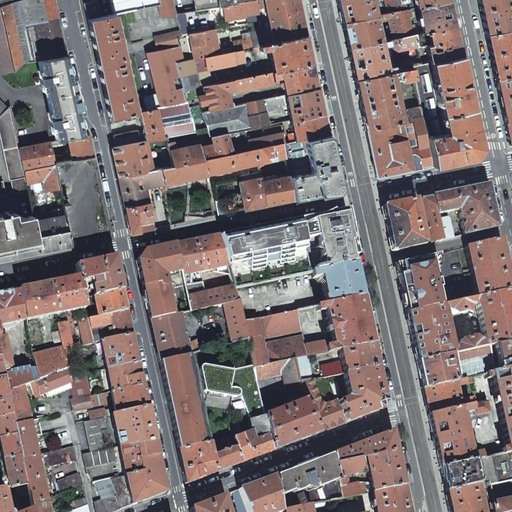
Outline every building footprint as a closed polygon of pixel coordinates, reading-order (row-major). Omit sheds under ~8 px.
[(0,12),(13,70),(21,62),(37,60),(64,55),(57,20),(52,0),(18,0),(0,5),(0,12)] [(96,0),(97,1),(101,17),(112,14),(108,0),(96,0)] [(108,0),(112,14),(113,14),(158,4),(158,3),(157,0),(108,0)] [(175,13),(171,0),(157,0),(158,3),(158,4),(161,16),(175,13)] [(192,0),(194,10),(221,6),(260,0),(192,0)] [(265,7),(263,0),(260,0),(221,6),(223,17),(258,12),(257,9),(265,7)] [(270,30),(273,42),(305,36),(300,12),(297,0),(263,0),(265,7),(270,30)] [(337,0),(340,11),(342,23),(375,16),(374,8),(378,7),(376,0),(337,0)] [(375,16),(342,23),(344,30),(348,48),(383,41),(383,38),(380,38),(377,22),(387,20),(388,26),(384,26),(386,34),(390,33),(391,39),(414,34),(452,26),(447,0),(416,7),(416,9),(417,9),(419,19),(416,20),(413,7),(396,11),(387,13),(375,16)] [(383,0),(387,13),(396,11),(393,0),(383,0)] [(393,0),(396,11),(413,7),(416,7),(447,0),(446,0),(393,0)] [(477,0),(480,12),(485,34),(511,28),(511,4),(511,0),(477,0)] [(84,4),(87,20),(101,17),(97,1),(84,4)] [(0,72),(13,70),(0,12),(0,72)] [(104,96),(109,117),(122,115),(135,112),(113,14),(112,14),(101,17),(87,20),(94,47),(104,96)] [(452,26),(414,34),(417,46),(425,44),(429,62),(459,56),(456,41),(452,26)] [(511,28),(485,34),(490,56),(495,78),(511,74),(511,28)] [(189,34),(194,59),(203,57),(219,54),(214,29),(189,34)] [(251,38),(253,46),(258,45),(273,42),(270,30),(250,32),(251,38)] [(181,32),(154,38),(157,51),(178,46),(176,37),(182,35),(181,32)] [(396,51),(417,46),(414,34),(391,39),(388,40),(389,44),(391,44),(392,48),(396,51)] [(268,49),(273,72),(311,63),(307,47),(305,36),(273,42),(258,45),(259,50),(268,49)] [(234,44),(235,50),(241,49),(252,47),(253,46),(251,38),(233,42),(234,44)] [(383,41),(348,48),(352,67),(355,80),(395,71),(394,67),(393,66),(387,68),(382,46),(389,44),(388,40),(383,41)] [(224,45),(226,52),(231,51),(235,50),(234,44),(224,45)] [(183,91),(176,63),(183,61),(178,46),(157,51),(147,53),(158,96),(160,107),(186,102),(183,91)] [(231,51),(233,63),(244,61),(241,49),(235,50),(231,51)] [(203,57),(206,69),(233,63),(231,51),(226,52),(219,54),(203,57)] [(43,84),(50,118),(48,119),(50,127),(52,126),(55,141),(59,140),(62,140),(71,138),(82,136),(82,135),(77,111),(69,75),(64,55),(37,60),(41,76),(39,77),(41,84),(43,84)] [(470,103),(459,56),(429,62),(421,64),(420,64),(420,63),(410,65),(411,68),(413,79),(419,106),(421,116),(432,166),(476,157),(480,151),(470,103)] [(193,59),(195,71),(206,69),(203,57),(194,59),(193,59)] [(176,63),(183,91),(199,87),(195,71),(193,59),(183,61),(176,63)] [(282,84),(284,95),(316,88),(313,73),(311,63),(273,72),(271,72),(273,81),(275,81),(275,79),(281,77),(282,81),(279,82),(280,84),(282,84)] [(395,71),(355,80),(361,107),(366,129),(421,116),(419,106),(405,110),(404,112),(402,112),(402,115),(401,115),(393,78),(398,77),(398,79),(401,81),(413,79),(411,68),(399,71),(395,71)] [(231,81),(233,91),(273,83),(273,81),(271,72),(231,81)] [(511,74),(495,78),(500,100),(504,122),(511,120),(511,74)] [(206,104),(208,111),(231,106),(230,104),(227,93),(233,91),(231,81),(201,87),(203,94),(197,95),(199,105),(206,104)] [(287,107),(290,120),(322,113),(321,108),(316,88),(284,95),(287,107)] [(153,95),(144,97),(147,109),(155,108),(160,107),(158,96),(153,96),(153,95)] [(262,100),(264,111),(287,107),(284,95),(262,100)] [(262,100),(245,103),(251,128),(267,125),(264,111),(262,100)] [(155,108),(162,137),(166,137),(194,131),(186,102),(160,107),(155,108)] [(202,112),(210,137),(225,133),(251,128),(245,103),(233,106),(231,106),(208,111),(202,112)] [(0,132),(13,193),(27,190),(26,184),(23,169),(18,148),(10,105),(8,107),(0,115),(0,132)] [(139,111),(145,141),(147,140),(162,137),(155,108),(147,109),(139,111)] [(293,133),(294,141),(304,139),(326,134),(323,117),(322,113),(290,120),(293,133)] [(109,117),(111,124),(123,122),(122,115),(109,117)] [(376,178),(432,166),(421,116),(366,129),(370,151),(376,178)] [(115,146),(139,142),(137,130),(113,135),(115,146)] [(198,147),(202,160),(232,154),(225,133),(210,137),(213,144),(198,147)] [(282,133),(247,141),(249,150),(253,149),(282,143),(283,143),(282,133)] [(74,152),(76,160),(92,157),(89,143),(88,134),(82,135),(82,136),(71,138),(74,152)] [(314,172),(318,195),(330,192),(337,182),(333,162),(326,134),(304,139),(311,173),(314,172)] [(147,140),(153,170),(160,168),(172,166),(168,150),(167,142),(166,137),(162,137),(147,140)] [(311,173),(304,139),(294,141),(289,142),(286,142),(283,143),(282,143),(285,159),(288,176),(288,177),(311,173)] [(115,165),(117,177),(153,170),(147,140),(145,141),(139,142),(115,146),(111,147),(115,165)] [(18,148),(23,169),(53,164),(49,142),(18,148)] [(253,149),(257,165),(285,159),(282,143),(253,149)] [(160,168),(163,184),(206,175),(202,160),(198,147),(198,144),(174,149),(168,150),(172,166),(160,168)] [(202,160),(206,175),(257,165),(253,149),(249,150),(237,153),(232,154),(202,160)] [(23,169),(26,184),(43,180),(45,191),(58,189),(53,164),(23,169)] [(127,223),(130,234),(144,231),(153,229),(149,208),(145,188),(163,184),(160,168),(153,170),(117,177),(121,195),(127,223)] [(240,177),(241,182),(260,178),(258,172),(256,173),(240,177)] [(307,197),(318,195),(314,172),(311,173),(288,177),(293,200),(307,197)] [(260,182),(265,205),(281,202),(293,200),(288,177),(288,176),(275,178),(275,176),(266,177),(266,180),(260,182)] [(238,183),(244,210),(265,205),(260,182),(260,178),(241,182),(238,183)] [(487,185),(431,197),(436,218),(439,217),(438,214),(457,210),(462,235),(497,228),(487,185)] [(427,229),(430,243),(441,241),(436,220),(436,218),(431,197),(420,199),(426,224),(427,229)] [(215,201),(217,216),(227,214),(224,199),(215,201)] [(388,232),(392,251),(393,252),(425,245),(422,230),(421,225),(415,200),(383,206),(382,208),(388,232)] [(149,208),(153,229),(160,227),(156,206),(152,207),(149,208)] [(345,220),(342,209),(316,215),(238,231),(217,235),(226,267),(229,274),(232,286),(233,288),(266,282),(309,272),(354,263),(345,220)] [(0,253),(38,245),(33,221),(32,216),(15,219),(13,213),(6,214),(0,215),(0,253)] [(38,245),(39,252),(57,249),(70,246),(64,215),(33,221),(38,245)] [(452,238),(448,219),(446,218),(436,220),(441,241),(452,238)] [(430,243),(427,229),(422,230),(425,245),(430,243)] [(195,240),(174,244),(183,287),(186,297),(203,293),(199,272),(212,270),(226,267),(217,235),(195,240)] [(499,240),(464,248),(475,298),(510,290),(505,265),(499,240)] [(138,273),(149,321),(178,314),(174,299),(170,300),(167,286),(174,284),(175,288),(183,287),(174,244),(153,248),(142,251),(135,261),(138,273)] [(78,277),(79,282),(88,280),(92,296),(122,289),(117,270),(114,256),(94,261),(75,265),(78,277)] [(406,314),(441,305),(440,302),(431,256),(396,264),(395,265),(401,292),(406,314)] [(323,297),(325,305),(362,297),(358,280),(354,263),(309,272),(311,278),(319,276),(323,297)] [(266,282),(268,292),(276,296),(310,289),(311,278),(309,272),(266,282)] [(48,283),(55,314),(85,308),(83,298),(79,282),(78,277),(48,283)] [(18,289),(25,320),(55,314),(48,283),(18,289)] [(186,297),(189,311),(212,306),(236,301),(233,288),(232,286),(203,293),(186,297)] [(0,325),(25,320),(18,289),(0,292),(0,325)] [(122,289),(92,296),(97,316),(126,310),(123,297),(122,289)] [(475,303),(484,347),(511,340),(511,297),(510,290),(475,298),(457,302),(460,314),(467,312),(475,303)] [(325,347),(325,353),(337,350),(372,343),(367,321),(362,297),(325,305),(316,306),(317,311),(325,309),(333,346),(325,347)] [(236,301),(212,306),(215,319),(224,316),(231,343),(245,339),(241,322),(236,301)] [(441,305),(406,314),(412,341),(416,362),(448,355),(452,354),(443,311),(449,312),(454,315),(460,314),(457,302),(442,305),(441,305)] [(87,318),(89,329),(111,325),(114,338),(131,335),(128,319),(126,310),(97,316),(87,318)] [(261,339),(301,330),(299,321),(297,310),(257,319),(261,339)] [(154,344),(158,361),(162,360),(187,355),(188,355),(180,314),(178,314),(149,321),(154,344)] [(76,320),(82,345),(92,343),(89,329),(87,318),(76,320)] [(251,365),(252,367),(267,364),(262,344),(261,339),(257,319),(241,322),(245,339),(251,365)] [(63,348),(63,349),(72,348),(72,347),(67,322),(57,324),(63,348)] [(89,329),(92,343),(100,342),(114,338),(111,325),(89,329)] [(0,360),(4,377),(6,392),(22,386),(28,383),(30,382),(28,367),(13,370),(5,333),(0,334),(0,360)] [(100,342),(106,369),(138,362),(134,346),(131,335),(114,338),(100,342)] [(262,344),(267,364),(294,359),(307,356),(304,345),(302,335),(262,344)] [(471,338),(466,339),(469,350),(479,348),(479,345),(475,344),(473,341),(471,338)] [(457,350),(458,353),(469,350),(466,339),(461,340),(461,343),(461,345),(460,347),(457,350)] [(472,377),(484,375),(511,368),(511,340),(484,347),(479,348),(469,350),(458,353),(452,354),(448,355),(454,381),(472,377)] [(304,345),(307,356),(325,353),(325,347),(324,341),(304,345)] [(340,362),(343,374),(377,367),(373,347),(372,343),(337,350),(340,362)] [(32,355),(37,379),(67,368),(63,349),(63,348),(42,353),(32,355)] [(63,349),(67,368),(76,366),(72,348),(63,349)] [(252,367),(251,365),(232,369),(185,361),(185,359),(187,358),(187,355),(162,360),(163,368),(159,369),(163,387),(177,450),(208,443),(210,442),(201,405),(233,412),(247,410),(249,420),(263,417),(263,415),(255,380),(252,367)] [(422,388),(454,381),(448,355),(416,362),(420,378),(422,388)] [(294,359),(298,382),(311,379),(307,356),(294,359)] [(252,367),(255,380),(282,375),(286,395),(289,405),(305,398),(298,382),(294,359),(267,364),(252,367)] [(106,369),(111,391),(142,385),(139,371),(138,362),(106,369)] [(320,366),(323,378),(327,377),(343,374),(340,362),(320,366)] [(338,401),(345,422),(364,415),(381,408),(383,405),(385,402),(377,367),(343,374),(348,394),(345,398),(338,401)] [(34,381),(40,395),(71,383),(69,377),(67,368),(37,379),(34,381)] [(500,449),(501,454),(511,451),(511,368),(484,375),(485,380),(490,379),(505,448),(500,449)] [(71,383),(74,399),(89,396),(84,374),(69,377),(71,383)] [(4,377),(0,377),(0,400),(8,399),(6,392),(4,377)] [(428,415),(460,407),(455,387),(473,383),(472,377),(454,381),(422,388),(425,405),(428,415)] [(305,398),(318,433),(345,422),(338,401),(335,400),(324,404),(319,401),(311,379),(298,382),(305,398)] [(28,383),(34,398),(40,395),(34,381),(30,382),(28,383)] [(111,391),(116,414),(148,408),(144,393),(142,385),(111,391)] [(11,414),(13,425),(30,421),(22,386),(6,392),(8,399),(11,414)] [(70,400),(73,412),(108,403),(106,392),(89,396),(74,399),(70,400)] [(466,406),(476,404),(475,396),(464,399),(466,406)] [(267,434),(271,451),(296,441),(318,433),(305,398),(289,405),(285,406),(280,408),(277,409),(263,415),(263,417),(267,434)] [(8,399),(0,400),(0,416),(11,414),(8,399)] [(460,407),(428,415),(434,444),(439,468),(480,459),(478,449),(470,451),(462,418),(489,412),(486,401),(476,404),(466,406),(460,407)] [(111,415),(118,448),(135,445),(155,441),(151,422),(148,408),(116,414),(111,415)] [(88,412),(90,420),(97,418),(103,417),(106,417),(105,410),(104,409),(88,412)] [(11,414),(0,416),(0,437),(15,435),(13,425),(11,414)] [(97,418),(100,429),(106,428),(103,417),(97,418)] [(252,431),(254,439),(267,434),(263,417),(249,420),(252,431)] [(83,421),(90,453),(105,451),(103,444),(100,429),(97,418),(90,420),(83,421)] [(40,435),(38,424),(31,425),(30,422),(30,421),(13,425),(15,435),(20,455),(21,459),(37,455),(34,439),(33,436),(40,435)] [(234,448),(239,463),(256,456),(271,451),(267,434),(254,439),(252,431),(231,439),(234,448)] [(368,483),(370,492),(402,485),(399,469),(393,442),(391,431),(360,443),(332,454),(334,464),(358,459),(363,458),(368,483)] [(15,435),(0,437),(0,442),(3,459),(20,455),(15,435)] [(217,441),(221,452),(234,448),(231,439),(231,438),(217,441)] [(135,445),(138,458),(157,454),(155,441),(135,445)] [(177,450),(184,484),(201,478),(227,468),(239,463),(234,448),(221,452),(223,458),(218,460),(211,462),(208,443),(177,450)] [(118,448),(124,476),(140,472),(138,458),(135,445),(118,448)] [(43,454),(46,467),(77,460),(74,447),(43,454)] [(82,455),(85,468),(116,462),(113,449),(107,450),(105,451),(90,453),(82,455)] [(511,451),(501,454),(491,456),(497,483),(511,479),(511,451)] [(140,472),(146,499),(165,492),(161,470),(157,454),(138,458),(140,472)] [(274,476),(277,497),(291,491),(292,493),(304,489),(305,489),(313,486),(314,489),(337,480),(337,478),(334,464),(332,454),(302,465),(274,476)] [(20,455),(3,459),(9,487),(14,486),(26,483),(21,459),(20,455)] [(28,495),(30,502),(47,498),(37,455),(21,459),(26,483),(28,495)] [(443,482),(444,491),(484,482),(485,486),(490,485),(497,483),(491,456),(480,459),(439,468),(443,482)] [(334,464),(337,478),(347,476),(357,474),(360,467),(358,459),(334,464)] [(124,476),(131,505),(146,499),(140,472),(124,476)] [(50,484),(53,497),(82,485),(81,476),(77,474),(50,484)] [(237,490),(245,511),(277,511),(280,511),(277,497),(274,476),(254,484),(237,490)] [(337,480),(339,486),(349,484),(347,476),(337,478),(337,480)] [(113,511),(119,510),(114,497),(116,496),(109,480),(94,483),(101,500),(94,503),(95,511),(113,511)] [(277,497),(280,511),(283,510),(309,505),(341,498),(339,486),(337,480),(314,489),(313,486),(305,489),(304,489),(292,493),(291,491),(277,497)] [(339,486),(341,498),(370,492),(368,483),(358,482),(349,484),(339,486)] [(484,482),(444,491),(449,510),(449,511),(493,511),(491,505),(493,502),(488,503),(484,503),(485,510),(482,510),(477,487),(485,486),(484,482)] [(14,486),(16,495),(20,497),(28,495),(26,483),(14,486)] [(374,507),(374,511),(408,511),(407,503),(402,485),(370,492),(373,502),(370,502),(371,507),(374,507)] [(490,485),(485,486),(488,503),(493,502),(490,485)] [(0,489),(0,511),(31,511),(31,509),(22,511),(6,511),(2,489),(0,489)] [(232,492),(237,511),(245,511),(237,490),(232,492)] [(190,511),(226,511),(222,496),(205,503),(190,508),(190,511)] [(511,497),(493,502),(491,505),(493,511),(504,511),(511,510),(511,497)] [(31,509),(31,511),(49,511),(47,498),(30,502),(31,509)] [(73,503),(75,510),(87,506),(86,498),(73,503)]
